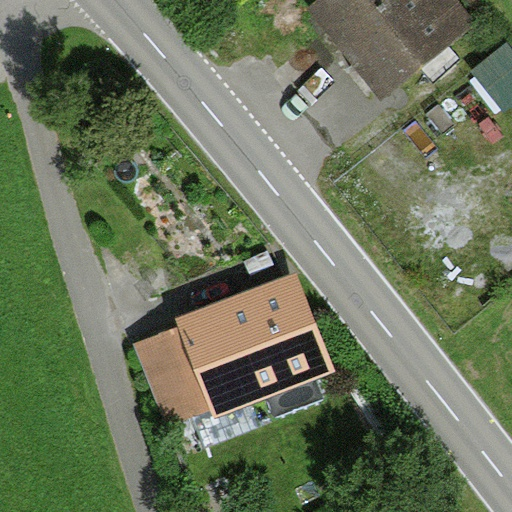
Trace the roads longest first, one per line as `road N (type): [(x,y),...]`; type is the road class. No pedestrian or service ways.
road 1 (tertiary): [(511,488),(189,82),(111,0)]
road 2 (track): [(155,511),(10,48),(21,0)]
